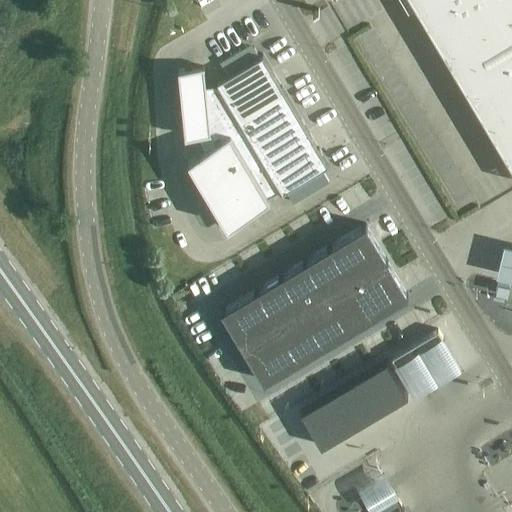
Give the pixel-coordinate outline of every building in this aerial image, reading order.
[(511,0),(411,0),(412,2),(405,6),(407,9),(415,5),(511,168),(511,0)] [(282,192),(328,165),(262,55),(216,82),(218,85),(205,86),(203,67),(178,70),(185,136),(194,135),(195,140),(197,148),(200,152),(188,159),(227,225),(269,200),(267,198),(280,190),(282,192)] [(220,310),(263,381),(407,295),(365,224),(220,310)] [(437,330),(392,357),(397,365),(442,338),(437,330)] [(386,360),(300,411),(321,446),(407,395),(386,360)] [(396,496),(374,508),(375,511),(398,511),(403,509),(396,496)]
